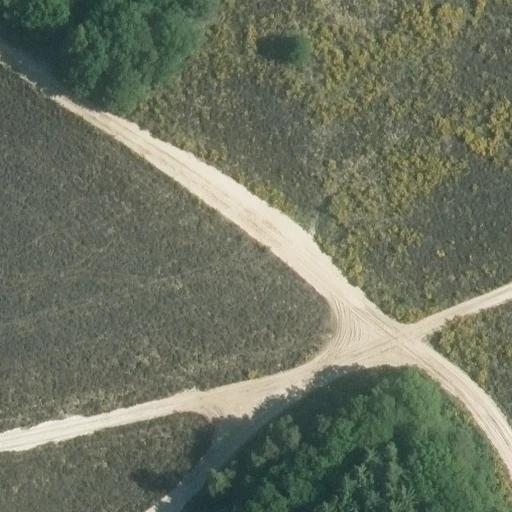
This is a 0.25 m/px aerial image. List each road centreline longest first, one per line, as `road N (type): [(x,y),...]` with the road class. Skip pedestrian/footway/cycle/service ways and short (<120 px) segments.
road 1 (track): [(0,51),(259,222),(394,340),(467,391),(511,456)]
road 2 (track): [(0,444),(191,402),(263,398),(511,292)]
road 3 (track): [(163,511),(263,398)]
